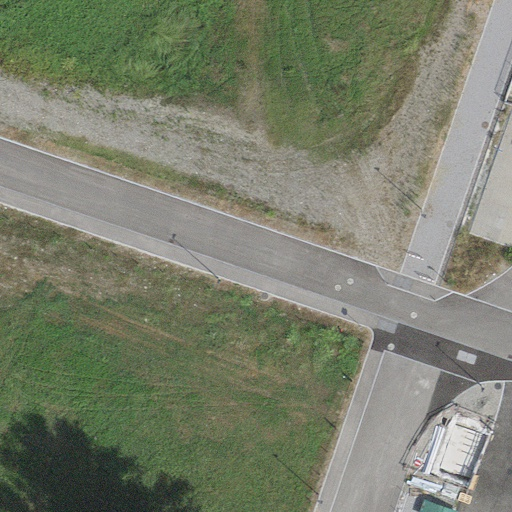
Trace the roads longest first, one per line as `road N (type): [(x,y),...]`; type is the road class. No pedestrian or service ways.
road 1 (residential): [(0,162),(406,301)]
road 2 (residential): [(406,301),(511,0)]
road 3 (residential): [(360,511),(429,309)]
